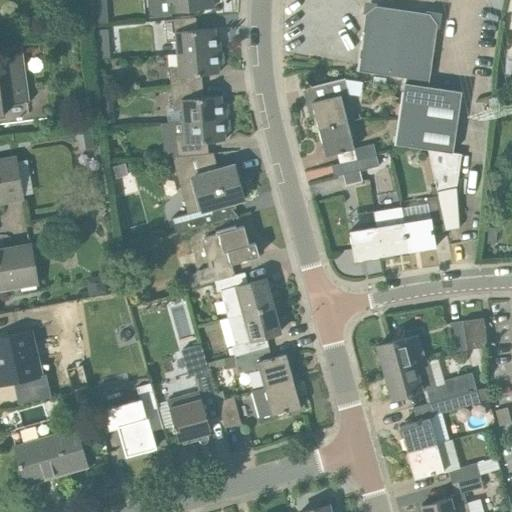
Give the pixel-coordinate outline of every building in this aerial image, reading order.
[(167,0),(168,13),(193,11),(213,9),(212,0),(167,0)] [(394,146),(428,151),(436,187),(438,196),(444,224),(458,221),(457,188),(462,154),(453,153),(461,101),(460,101),(462,91),(428,86),(438,24),(430,14),(376,6),(365,14),(357,71),(405,78),(394,146)] [(94,24),(107,22),(106,10),(93,11),(94,24)] [(176,41),(177,54),(220,51),(219,36),(216,36),(215,28),(192,31),(191,18),(165,21),(167,42),(176,41)] [(95,39),(109,38),(108,29),(95,30),(95,39)] [(0,116),(4,116),(3,106),(30,103),(22,45),(0,48),(0,116)] [(222,65),(220,51),(177,54),(178,67),(169,68),(171,89),(202,86),(201,75),(219,73),(218,66),(222,65)] [(114,76),(101,77),(102,89),(115,88),(114,76)] [(344,79),(326,84),(329,98),(312,103),(319,130),(347,123),(355,121),(344,79)] [(183,122),(227,118),(225,103),(222,104),(221,96),(203,98),(202,86),(171,89),(173,110),(182,109),(183,122)] [(228,133),(227,118),(183,122),(185,135),(175,135),(176,140),(167,141),(167,152),(171,152),(172,157),(208,154),(207,143),(225,141),(224,133),(228,133)] [(340,164),(356,160),(347,123),(319,130),(325,156),(337,153),(340,164)] [(95,146),(85,132),(73,141),(83,154),(95,146)] [(363,146),(366,158),(376,156),(373,144),(363,146)] [(213,154),(208,154),(172,157),(182,192),(196,188),(202,210),(172,218),(176,234),(238,217),(232,209),(235,208),(234,203),(244,200),(234,165),(218,169),(213,154)] [(343,175),(359,171),(379,166),(376,156),(366,158),(356,160),(340,164),(331,166),(334,177),(343,175)] [(22,198),(14,158),(0,161),(0,197),(1,197),(2,202),(22,198)] [(116,179),(128,176),(125,163),(113,166),(116,179)] [(343,175),(345,185),(362,181),(359,171),(343,175)] [(430,218),(403,222),(408,252),(436,247),(434,233),(446,231),(444,224),(438,196),(432,197),(427,198),(430,218)] [(374,212),(377,227),(381,256),(408,252),(403,222),(401,208),(374,212)] [(233,276),(234,276),(231,264),(259,256),(255,243),(249,245),(244,227),(236,229),(235,226),(215,232),(216,234),(203,238),(202,241),(201,241),(208,267),(195,271),(196,274),(199,285),(214,282),(233,276)] [(494,243),(496,228),(485,226),(483,241),(494,243)] [(381,256),(377,227),(349,231),(354,261),(381,256)] [(0,290),(20,287),(19,282),(36,279),(30,245),(0,250),(0,290)] [(244,273),(234,276),(233,276),(214,282),(216,292),(219,291),(227,318),(272,306),(265,279),(247,284),(244,273)] [(184,289),(199,285),(196,274),(182,277),(184,289)] [(101,292),(99,277),(80,280),(83,295),(101,292)] [(234,356),(268,347),(265,337),(280,333),(272,306),(227,318),(234,344),(231,345),(234,356)] [(463,321),(467,349),(487,346),(483,318),(463,321)] [(467,349),(463,321),(450,323),(454,352),(467,350),(467,349)] [(42,376),(31,331),(0,338),(0,385),(28,379),(29,383),(47,379),(46,374),(42,376)] [(378,346),(385,372),(414,364),(407,338),(378,346)] [(207,420),(221,416),(217,402),(215,395),(214,393),(208,369),(206,364),(201,344),(180,351),(188,377),(194,375),(199,392),(167,401),(178,441),(211,432),(207,420)] [(271,358),(268,347),(234,356),(236,366),(238,374),(259,368),(265,389),(293,381),(286,354),(271,358)] [(222,360),(206,364),(208,369),(215,367),(215,368),(225,366),(226,369),(236,366),(234,356),(222,360)] [(427,361),(414,364),(385,372),(392,399),(426,390),(430,403),(476,390),(471,373),(444,381),(445,384),(434,388),(427,361)] [(293,381),(265,389),(251,393),(258,418),(272,415),(301,408),(293,381)] [(136,387),(145,415),(158,410),(150,383),(148,384),(136,387)] [(487,399),(484,388),(476,390),(479,402),(487,399)] [(418,421),(400,426),(407,452),(436,444),(428,416),(479,402),(476,390),(430,403),(415,407),(418,421)] [(215,395),(217,402),(225,400),(222,393),(215,395)] [(225,400),(217,402),(221,416),(225,428),(241,424),(233,398),(225,400)] [(499,425),(510,422),(506,407),(495,410),(499,425)] [(126,456),(156,447),(147,418),(118,426),(126,456)] [(57,436),(53,419),(11,431),(20,464),(18,464),(24,485),(86,467),(76,430),(57,436)] [(444,471),(436,444),(407,452),(415,479),(444,471)] [(476,463),(448,471),(452,484),(461,481),(480,476),(476,463)] [(480,476),(461,481),(452,484),(455,497),(449,499),(422,506),(423,511),(468,511),(463,493),(483,488),(480,476)] [(503,511),(511,510),(508,500),(502,501),(499,506),(501,511),(503,511)]
